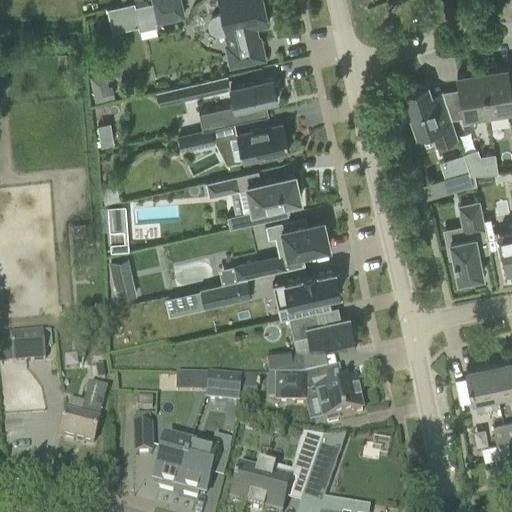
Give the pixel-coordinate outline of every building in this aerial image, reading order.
[(137,23),(138,30),(156,26),(155,23),(183,16),(179,0),(154,0),(155,2),(133,7),(137,23)] [(209,27),(210,28),(210,30),(212,31),(213,33),(215,34),(216,34),(218,34),(220,34),(227,33),(230,45),(226,46),(230,66),(263,59),(259,39),(255,39),(253,28),(268,24),(262,0),(217,0),(221,15),(216,16),(215,16),(213,17),(212,19),(210,20),(210,22),(209,23),(209,25),(209,26),(209,27)] [(137,23),(133,7),(132,3),(106,9),(111,32),(137,26),(137,23)] [(480,67),(488,114),(488,119),(489,119),(489,114),(497,113),(497,116),(511,113),(510,109),(511,108),(511,105),(506,67),(496,69),(495,64),(480,67)] [(488,114),(480,67),(465,69),(466,73),(456,75),(463,117),(465,116),(466,121),(480,119),(479,116),(488,114)] [(92,99),(110,96),(105,71),(88,74),(92,99)] [(271,76),(229,86),(233,104),(198,112),(201,128),(201,129),(209,128),(268,114),(265,102),(276,100),(275,93),(278,92),(276,83),(273,84),(271,76)] [(194,95),(191,83),(168,88),(171,100),(194,95)] [(457,138),(446,106),(441,92),(429,96),(426,86),(427,86),(426,85),(422,86),(417,86),(414,86),(410,88),(407,91),(402,93),(403,94),(417,133),(416,133),(416,134),(429,130),(434,146),(457,138)] [(409,112),(406,101),(395,105),(398,114),(399,115),(409,112)] [(197,117),(184,120),(186,131),(199,128),(197,117)] [(288,151),(282,123),(236,134),(242,161),(258,157),(259,160),(273,157),(272,154),(288,151)] [(201,129),(178,135),(181,150),(212,143),(209,128),(201,129)] [(497,173),(494,153),(479,155),(477,148),(462,153),(468,171),(469,174),(473,174),(497,173)] [(445,178),(449,192),(476,184),(473,174),(469,174),(468,171),(445,178)] [(299,199),(298,193),(300,193),(297,180),(295,180),(293,174),(246,185),(250,204),(241,206),(242,212),(226,216),(229,228),(287,214),(285,203),(299,199)] [(238,190),(235,175),(205,182),(208,196),(238,190)] [(480,247),(488,245),(479,202),(459,206),(465,238),(449,241),(450,244),(446,245),(449,258),(452,257),(457,280),(482,275),(477,253),(481,252),(480,247)] [(124,205),(106,206),(108,230),(126,229),(124,205)] [(328,246),(322,219),(306,223),(304,216),(265,224),(268,238),(274,236),(279,257),(328,246)] [(511,223),(507,224),(508,229),(493,232),(493,230),(492,230),(497,258),(502,257),(505,271),(508,270),(509,274),(511,273),(511,223)] [(127,249),(126,241),(108,242),(109,250),(127,249)] [(274,271),(270,256),(233,265),(236,279),(246,277),(274,271)] [(335,275),(334,269),(283,281),(291,316),(330,307),(327,296),(339,293),(338,288),(341,287),(338,274),(335,275)] [(250,297),(246,277),(236,279),(199,288),(203,307),(250,297)] [(132,278),(113,283),(117,300),(136,296),(132,278)] [(318,324),(315,311),(288,317),(292,337),(308,334),(313,358),(355,349),(348,318),(318,324)] [(11,335),(14,365),(45,360),(42,332),(11,335)] [(288,354),(265,358),(269,375),(291,370),(288,354)] [(511,358),(490,363),(497,395),(511,391),(511,358)] [(497,395),(490,363),(465,369),(471,400),(474,400),(476,410),(497,406),(495,395),(497,395)] [(205,400),(238,404),(240,380),(207,376),(205,400)] [(310,392),(307,376),(300,378),(276,377),(275,403),(318,404),(322,423),(326,422),(327,424),(337,422),(337,419),(362,413),(358,396),(362,395),(359,382),(315,392),(310,392)] [(64,418),(59,437),(92,445),(97,426),(101,411),(106,390),(89,385),(80,418),(65,414),(64,418)] [(136,399),(136,409),(151,410),(151,400),(136,399)] [(511,420),(502,423),(506,441),(511,439),(511,420)] [(502,423),(491,425),(495,443),(506,441),(502,423)] [(132,427),(134,455),(151,454),(150,426),(132,427)] [(177,494),(190,446),(181,443),(182,441),(168,437),(167,441),(164,440),(152,483),(159,484),(157,489),(177,494)] [(310,438),(295,482),(307,486),(321,444),(323,440),(310,438)] [(321,444),(307,486),(301,501),(320,508),(340,451),(321,444)] [(204,497),(215,454),(212,453),(213,449),(199,445),(198,448),(190,446),(177,494),(196,500),(197,495),(204,497)] [(238,466),(228,502),(247,507),(246,508),(260,511),(262,511),(263,511),(265,511),(282,511),(291,480),(273,475),(274,469),(258,465),(256,471),(238,466)]
